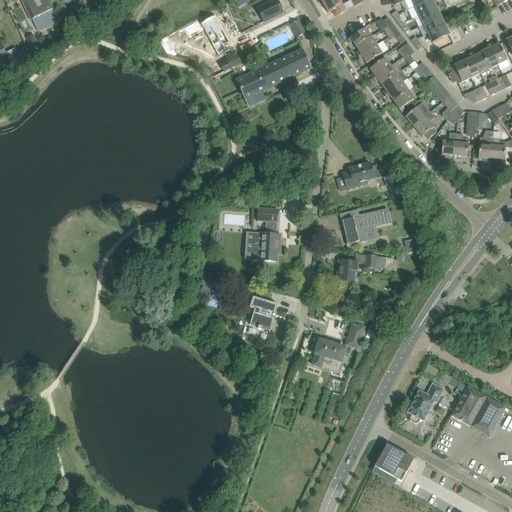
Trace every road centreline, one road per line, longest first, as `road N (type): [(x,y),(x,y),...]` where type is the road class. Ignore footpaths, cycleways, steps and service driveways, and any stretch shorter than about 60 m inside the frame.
road 1 (residential): [(296,346),(324,148),(326,39)]
road 2 (unclassified): [(490,229),(376,116),(326,39)]
road 3 (residential): [(369,424),(511,505)]
road 4 (tertiary): [(412,336),(490,229)]
